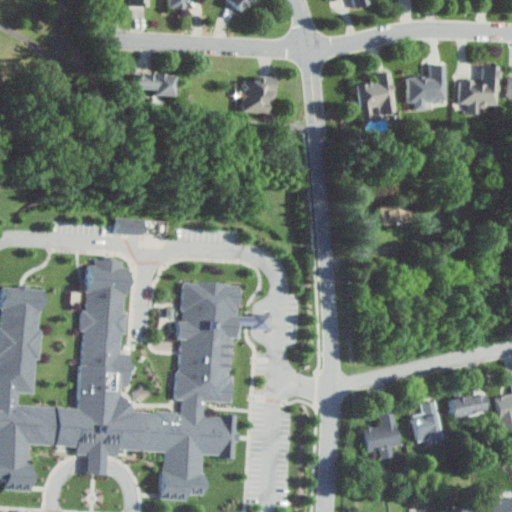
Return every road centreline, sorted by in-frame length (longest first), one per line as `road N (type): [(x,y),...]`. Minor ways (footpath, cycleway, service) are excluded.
road 1 (residential): [(328,511),(337,388),(313,49),(301,0)]
road 2 (residential): [(511,31),(400,34),(313,49),(120,38)]
road 3 (residential): [(320,129),(97,111),(63,64)]
road 4 (residential): [(337,388),(511,347)]
